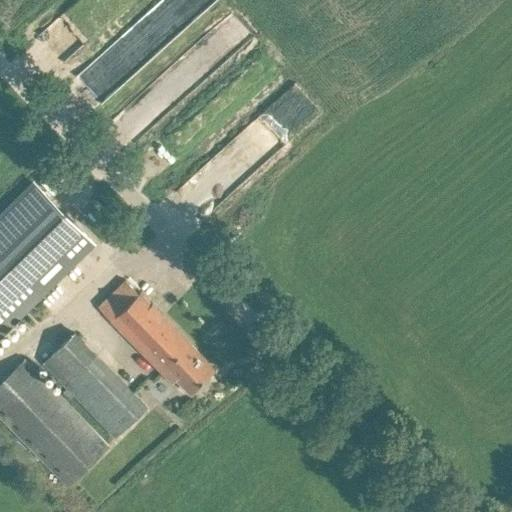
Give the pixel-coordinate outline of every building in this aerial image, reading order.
[(156,61),(218,2),(216,0),(176,0),(136,40),(156,61)] [(94,245),(34,184),(0,218),(0,332),(38,295),(40,297),(94,245)] [(98,305),(165,373),(173,381),(177,377),(191,392),(215,368),(163,314),(152,302),(152,303),(140,292),(139,293),(126,279),(98,305)] [(41,363),(113,437),(145,405),(74,331),(41,363)] [(6,393),(0,398),(0,511),(66,511),(96,484),(70,458),(82,445),(44,406),(32,419),(6,393)]
